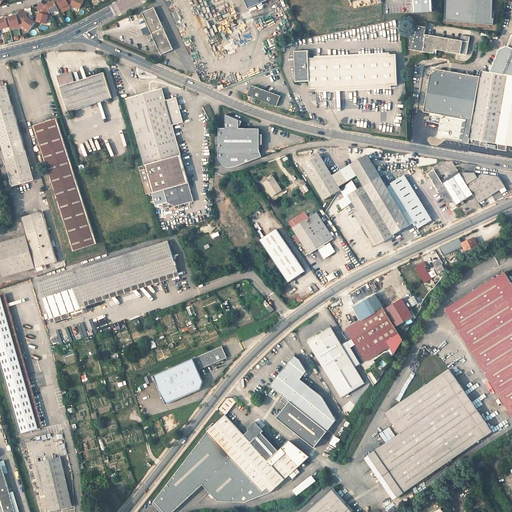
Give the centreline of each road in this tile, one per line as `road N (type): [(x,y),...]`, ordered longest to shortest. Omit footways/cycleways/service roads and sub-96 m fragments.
road 1 (tertiary): [(119,511),(286,324),(336,288),(511,203)]
road 2 (residential): [(511,165),(301,127),(95,43)]
